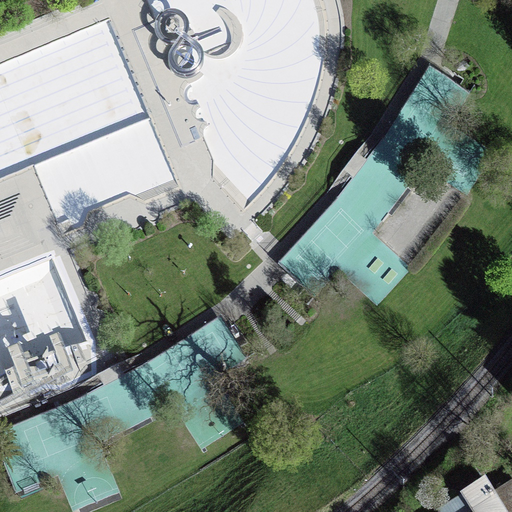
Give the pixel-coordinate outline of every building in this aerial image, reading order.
[(278,265),(287,273),(346,208),(393,147),(439,74),(430,68),(383,140),(368,161),(361,156),(357,152),(343,169),(348,173),(355,178),(337,201),(278,265)] [(450,124),(470,93),(439,74),(393,147),(346,208),(287,273),(313,297),(370,236),(373,233),(423,166),(450,124)] [(0,434),(0,455),(7,471),(15,468),(5,445),(84,411),(153,376),(195,349),(227,328),(221,319),(148,364),(125,376),(121,370),(118,365),(99,374),(102,379),(105,386),(74,402),(0,434)] [(200,449),(243,422),(215,378),(246,358),(227,328),(195,349),(153,376),(84,411),(38,431),(5,445),(15,468),(7,471),(17,493),(57,475),(73,511),(119,492),(98,444),(172,405),(200,449)] [(511,511),(511,481),(493,494),(484,480),(462,495),(473,511),(511,511)]
